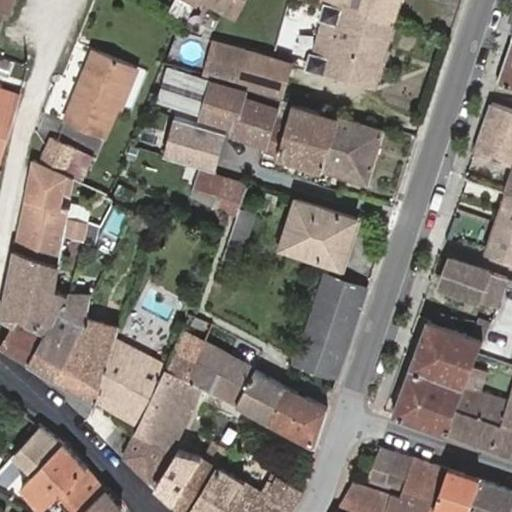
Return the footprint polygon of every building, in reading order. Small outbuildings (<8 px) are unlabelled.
[(0,0),(0,24),(6,9),(11,11),(13,0),(0,0)] [(209,0),(234,13),(240,0),(209,0)] [(375,86),(394,18),(327,0),(325,0),(308,67),(375,86)] [(327,0),(394,18),(399,0),(327,0)] [(511,39),(498,83),(511,87),(511,39)] [(245,81),(255,52),(216,41),(207,71),(245,81)] [(132,66),(92,49),(62,122),(102,138),(132,66)] [(288,61),(255,52),(245,81),(280,91),(288,61)] [(323,167),(339,115),(293,103),(288,118),(274,113),(276,102),(247,94),(248,89),(213,79),(203,117),(234,127),(233,132),(266,142),(265,150),(323,167)] [(0,142),(5,145),(20,93),(0,86),(0,142)] [(511,163),(511,166),(505,190),(511,192),(511,109),(490,102),(474,151),(511,163)] [(383,127),(339,115),(323,167),(367,180),(383,127)] [(226,129),(186,117),(174,152),(215,164),(226,129)] [(37,161),(61,174),(74,147),(49,135),(37,161)] [(37,161),(32,159),(24,200),(60,211),(66,176),(61,174),(37,161)] [(202,170),(197,187),(234,198),(239,181),(202,170)] [(511,192),(505,190),(465,177),(459,174),(452,198),(460,213),(465,215),(467,211),(493,221),(483,251),(511,261),(511,192)] [(118,181),(111,196),(130,205),(137,191),(118,181)] [(280,247),(341,265),(357,215),(297,197),(280,247)] [(60,211),(24,200),(14,248),(59,263),(66,236),(84,241),(89,220),(60,211)] [(256,212),(240,207),(231,233),(248,238),(256,212)] [(240,261),(248,238),(231,233),(223,257),(240,261)] [(44,332),(65,293),(53,287),(59,263),(14,248),(2,303),(0,315),(0,316),(12,324),(14,325),(18,318),(44,332)] [(480,293),(500,300),(508,279),(448,257),(438,286),(477,300),(480,293)] [(335,375),(365,286),(324,273),(296,360),(296,361),(335,375)] [(500,300),(508,303),(511,292),(511,280),(508,279),(500,300)] [(55,375),(85,314),(89,293),(65,293),(44,332),(33,362),(55,375)] [(477,300),(498,307),(500,300),(480,293),(477,300)] [(500,300),(498,307),(506,310),(508,303),(500,300)] [(191,312),(182,330),(170,355),(138,423),(123,454),(151,481),(172,450),(203,383),(219,348),(203,340),(211,323),(191,312)] [(433,321),(448,325),(451,318),(436,312),(433,321)] [(55,375),(96,399),(114,338),(118,324),(85,314),(55,375)] [(1,344),(33,362),(44,332),(18,318),(14,325),(12,324),(1,344)] [(472,366),(479,349),(488,324),(480,321),(475,335),(448,325),(433,321),(429,319),(393,414),(447,433),(465,385),(472,366)] [(268,419),(286,386),(254,369),(262,350),(237,336),(227,352),(219,348),(203,383),(268,419)] [(96,399),(138,423),(170,355),(155,347),(150,356),(114,338),(96,399)] [(472,366),(465,385),(481,390),(488,372),(472,366)] [(509,399),(511,391),(511,390),(491,382),(487,392),(509,399)] [(511,456),(511,391),(509,399),(487,392),(481,390),(465,385),(447,433),(511,456)] [(313,444),(325,407),(286,386),(268,419),(313,444)] [(40,425),(14,454),(34,471),(61,440),(40,425)] [(61,440),(34,471),(20,486),(41,508),(45,505),(51,511),(78,511),(104,488),(61,440)] [(385,489),(398,452),(380,446),(366,482),(385,489)] [(156,485),(173,500),(200,455),(180,448),(156,485)] [(402,495),(415,457),(398,452),(385,489),(392,491),(402,495)] [(285,511),(298,487),(271,472),(267,479),(273,484),(267,493),(200,455),(173,500),(188,511),(285,511)] [(431,511),(433,507),(448,468),(415,457),(402,495),(392,491),(383,511),(431,511)] [(5,478),(17,486),(28,469),(16,461),(5,478)] [(448,511),(467,511),(480,478),(448,468),(433,507),(448,511)] [(508,511),(511,502),(511,488),(480,478),(467,511),(508,511)] [(383,511),(392,491),(385,489),(366,482),(356,479),(340,505),(361,511),(383,511)] [(119,511),(121,507),(104,488),(78,511),(119,511)]
